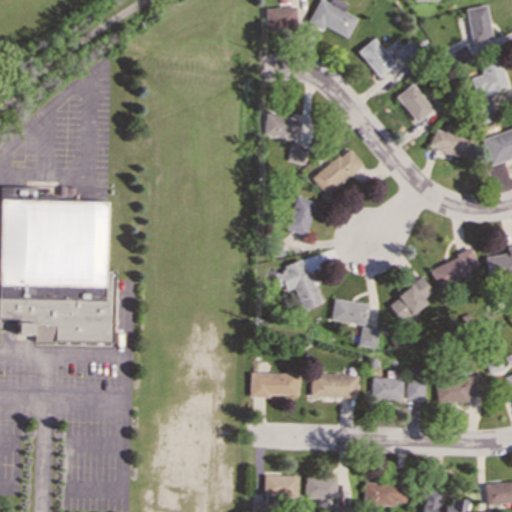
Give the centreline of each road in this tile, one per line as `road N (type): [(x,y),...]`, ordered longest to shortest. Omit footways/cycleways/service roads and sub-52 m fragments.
road 1 (residential): [(268,69),(323,79),(430,197),(470,210),(511,203)]
road 2 (residential): [(246,436),(511,440)]
